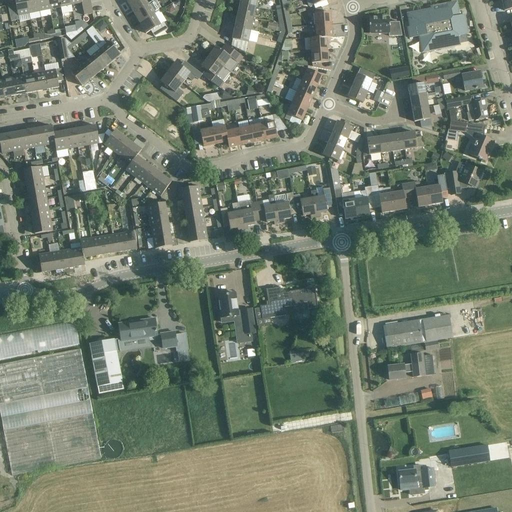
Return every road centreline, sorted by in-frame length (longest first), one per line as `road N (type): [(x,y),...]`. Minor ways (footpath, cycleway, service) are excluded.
road 1 (unclassified): [(25,297),(62,298),(119,276),(340,237)]
road 2 (unclassified): [(370,511),(340,237)]
road 3 (residential): [(107,99),(187,168),(203,170),(299,147),(326,103)]
road 4 (unclassified): [(340,237),(511,209)]
road 5 (residential): [(298,511),(293,478),(210,494),(213,511)]
road 6 (residential): [(25,297),(0,171)]
